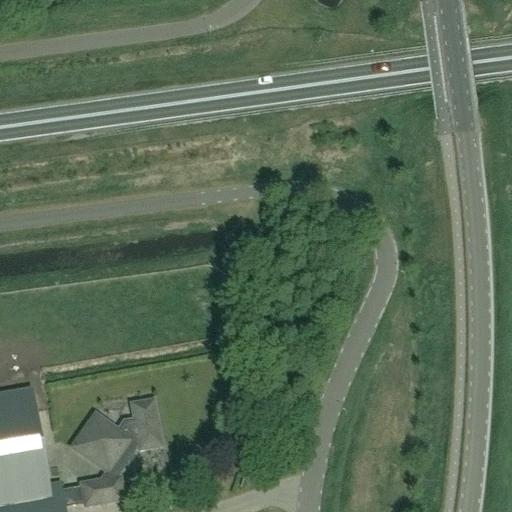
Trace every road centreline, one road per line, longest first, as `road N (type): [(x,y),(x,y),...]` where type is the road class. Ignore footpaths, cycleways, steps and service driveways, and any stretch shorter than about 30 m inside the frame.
road 1 (unclassified): [(309,511),(318,447),(386,280),(389,258),(376,222),(332,196),(296,189),(0,224)]
road 2 (trunk): [(0,131),(511,62)]
road 3 (tertiary): [(463,511),(473,426),(473,273),(442,0)]
road 4 (unclassified): [(255,0),(210,26),(0,54)]
